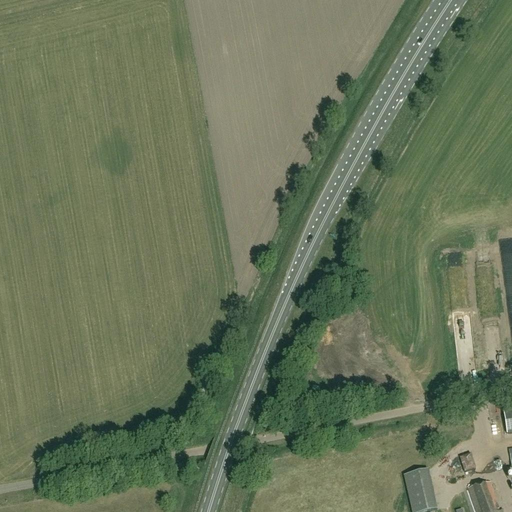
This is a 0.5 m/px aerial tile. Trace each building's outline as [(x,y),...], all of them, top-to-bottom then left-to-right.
[(496,306),(486,308),(489,323),(500,321),(496,306)] [(472,311),(458,312),(458,327),(465,327),(465,326),(473,326),(472,311)] [(511,403),(502,405),(506,435),(511,433),(511,403)] [(470,455),(459,459),(464,473),(475,469),(470,455)] [(428,471),(403,476),(411,511),(430,511),(437,511),(428,471)] [(475,511),(502,511),(500,511),(499,511),(490,483),(468,490),(475,511)]
